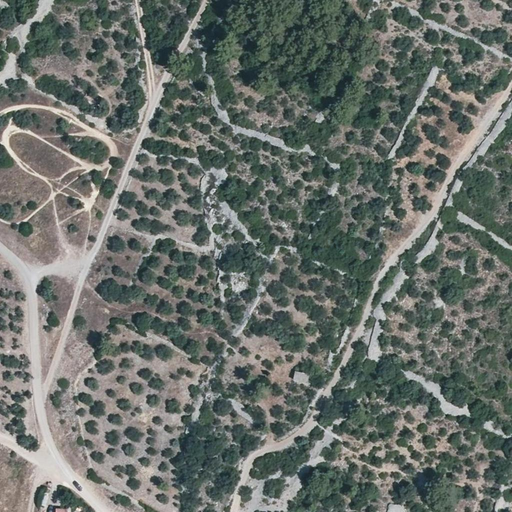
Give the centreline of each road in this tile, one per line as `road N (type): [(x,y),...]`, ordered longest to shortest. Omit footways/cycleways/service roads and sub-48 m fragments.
road 1 (track): [(511,89),(384,271),(322,406),(301,434),(252,457),(232,511)]
road 2 (track): [(39,398),(98,236),(204,0)]
road 3 (unclassified): [(0,247),(30,275),(39,402),(57,462),(106,511)]
